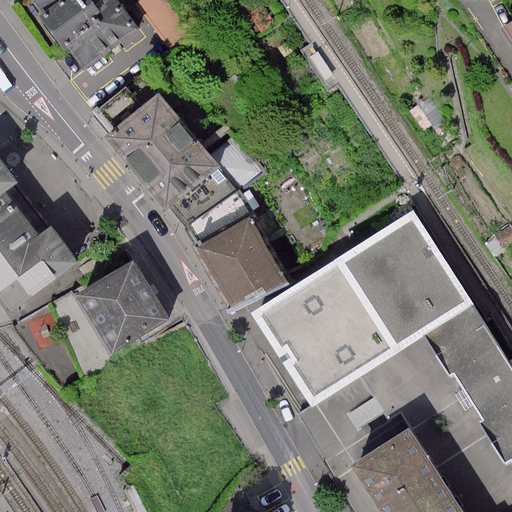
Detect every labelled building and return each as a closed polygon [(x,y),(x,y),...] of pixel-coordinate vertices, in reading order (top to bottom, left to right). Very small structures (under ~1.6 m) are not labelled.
[(117,0),(30,0),(86,73),(141,31),(117,0)] [(511,23),(502,30),(511,45),(511,23)] [(158,94),(109,135),(169,206),(217,162),(158,94)] [(0,156),(0,278),(23,310),(85,264),(57,225),(43,236),(8,189),(18,181),(0,156)] [(196,220),(205,236),(241,216),(233,200),(196,220)] [(247,313),(271,352),(279,347),(285,357),(277,362),(304,405),(418,335),(471,303),(414,210),(247,313)] [(252,217),(202,248),(233,300),(284,270),(252,217)] [(137,262),(75,296),(106,352),(168,319),(137,262)] [(511,366),(471,303),(418,335),(444,375),(448,372),(479,421),(475,424),(501,465),(508,460),(511,466),(511,366)] [(456,511),(404,431),(345,468),(373,511),(456,511)]
